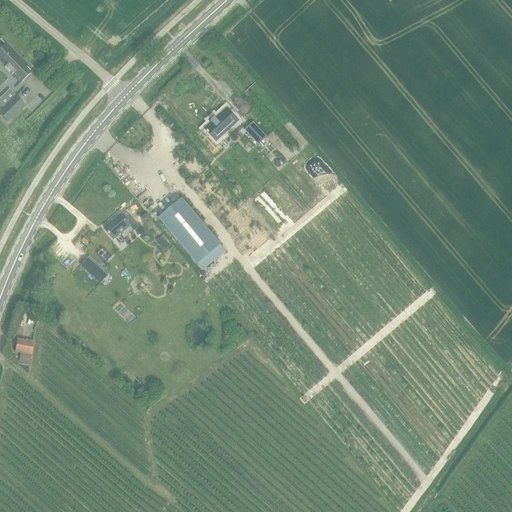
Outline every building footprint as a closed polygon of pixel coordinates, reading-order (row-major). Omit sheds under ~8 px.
[(4,67),(20,83),(32,71),(5,44),(0,48),(0,54),(7,64),(4,67)] [(23,99),(9,84),(0,92),(0,108),(6,115),(23,99)] [(216,141),(238,121),(226,109),(205,128),(216,141)] [(261,142),(266,138),(252,123),(245,130),(259,144),(261,142)] [(186,204),(162,223),(201,270),(225,251),(186,204)] [(131,227),(121,214),(104,228),(114,241),(121,235),(125,239),(134,231),(130,227),(131,227)] [(85,245),(89,241),(82,234),(78,238),(85,245)] [(161,237),(156,241),(164,251),(169,247),(161,237)] [(101,271),(87,258),(80,266),(99,283),(106,275),(101,271)] [(31,355),(34,342),(17,339),(15,352),(31,355)] [(29,366),(31,355),(20,353),(18,364),(29,366)]
